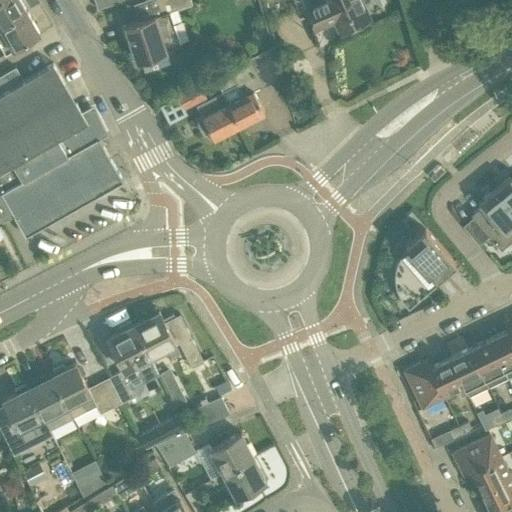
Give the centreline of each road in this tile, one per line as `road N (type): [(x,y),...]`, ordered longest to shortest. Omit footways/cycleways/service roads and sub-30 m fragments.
road 1 (primary): [(305,212),(420,113),(511,52)]
road 2 (tertiary): [(268,300),(361,511)]
road 3 (residential): [(499,290),(437,215),(442,198),(511,144)]
road 4 (residential): [(152,157),(61,0)]
road 5 (residential): [(447,511),(369,350)]
road 6 (residential): [(242,358),(310,481),(307,497)]
road 7 (tertiary): [(391,511),(328,369)]
road 8 (residential): [(369,350),(499,290)]
